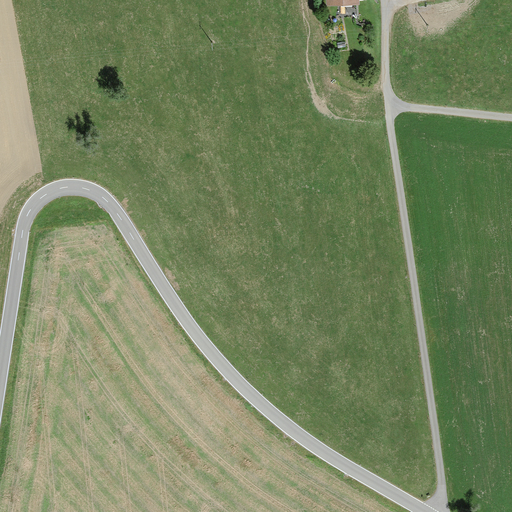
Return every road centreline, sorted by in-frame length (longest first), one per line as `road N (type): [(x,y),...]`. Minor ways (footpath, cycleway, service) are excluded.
road 1 (tertiary): [(0,381),(26,217),(48,192),(84,188),(118,214),(194,331),(264,406),(426,511)]
road 2 (track): [(436,511),(439,455),(388,102)]
road 3 (track): [(511,114),(388,102)]
